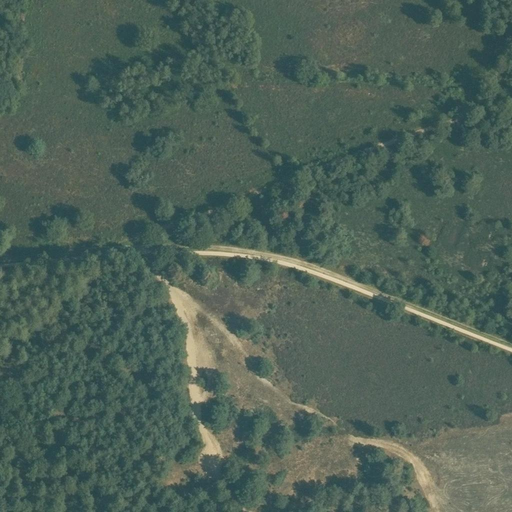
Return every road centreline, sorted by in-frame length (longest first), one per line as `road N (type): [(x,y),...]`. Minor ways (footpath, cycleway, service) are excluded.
road 1 (track): [(511,337),(251,244),(0,257)]
road 2 (track): [(130,247),(484,108),(502,90)]
road 3 (unknown): [(143,246),(178,302),(223,480),(254,511)]
